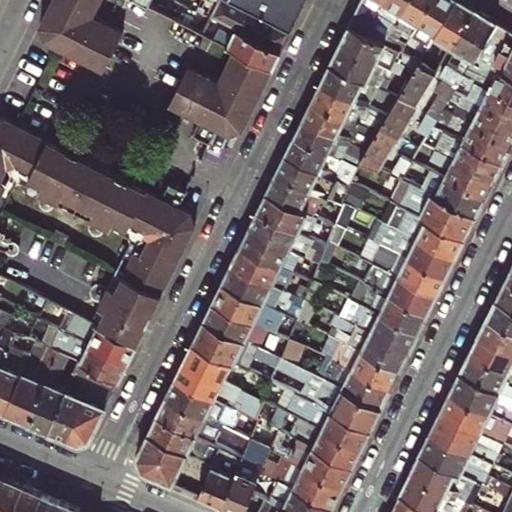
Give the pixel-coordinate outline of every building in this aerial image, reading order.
[(50,0),(39,24),(42,39),(102,69),(121,31),(97,19),(94,9),(98,0),(50,0)] [(227,0),(220,0),(212,16),(281,51),(290,32),(229,1),(227,0)] [(228,0),(229,1),(290,32),(306,0),(228,0)] [(360,0),(349,24),(365,32),(384,0),(360,0)] [(407,0),(384,0),(365,32),(382,41),(407,0)] [(407,0),(382,41),(397,49),(400,51),(405,42),(410,34),(430,0),(407,0)] [(428,45),(434,34),(454,0),(430,0),(410,34),(428,45)] [(444,40),(451,44),(473,7),(461,0),(454,0),(434,34),(444,40)] [(452,46),(472,58),(474,55),(480,45),(484,38),(495,20),(476,9),(473,7),(451,44),(450,45),(452,46)] [(212,16),(203,32),(232,47),(272,68),(281,51),(212,16)] [(511,30),(495,20),(484,38),(511,51),(511,30)] [(349,24),(339,44),(388,68),(397,49),(382,41),(365,32),(349,24)] [(511,51),(484,38),(480,45),(490,50),(490,52),(499,57),(495,65),(511,74),(511,51)] [(434,56),(442,60),(450,45),(451,44),(444,40),(434,56)] [(400,51),(419,61),(423,53),(405,42),(400,51)] [(388,68),(339,44),(330,63),(398,96),(400,93),(402,89),(382,80),(388,68)] [(242,129),(272,68),(232,47),(219,74),(211,76),(186,64),(167,103),(198,118),(191,133),(208,141),(215,127),(227,132),(242,129)] [(419,61),(418,61),(435,71),(442,60),(434,56),(425,50),(423,53),(419,61)] [(511,74),(495,65),(474,55),(472,58),(468,65),(494,78),(490,86),(511,96),(511,74)] [(400,93),(416,103),(435,71),(418,61),(409,78),(402,89),(400,93)] [(398,96),(330,63),(321,82),(369,105),(374,96),(393,105),(398,96)] [(446,65),(441,75),(443,77),(457,85),(458,83),(463,75),(446,65)] [(511,96),(490,86),(464,73),(463,75),(458,83),(485,96),(481,104),(511,119),(511,96)] [(457,85),(443,77),(435,91),(439,93),(428,111),(438,117),(443,108),(454,90),(457,85)] [(321,82),(312,99),(365,126),(369,118),(382,124),(387,114),(369,105),(321,82)] [(416,103),(400,93),(398,96),(393,105),(387,114),(382,124),(381,125),(397,134),(416,103)] [(476,114),(473,122),(511,142),(511,141),(511,119),(481,104),(463,94),(458,105),(476,114)] [(365,126),(312,99),(303,117),(360,145),(364,138),(371,142),(377,132),(365,126)] [(511,142),(473,122),(443,108),(438,117),(437,118),(467,133),(464,139),(503,159),(511,142)] [(428,111),(410,141),(420,147),(423,142),(427,135),(433,124),(437,118),(438,117),(428,111)] [(71,205),(106,223),(110,216),(126,224),(129,218),(142,224),(145,233),(139,247),(133,244),(127,255),(120,252),(112,267),(161,292),(195,223),(189,209),(177,202),(184,188),(167,180),(160,194),(2,115),(0,116),(0,203),(5,194),(0,191),(0,185),(3,179),(0,177),(0,170),(4,163),(13,160),(26,166),(23,172),(39,181),(35,188),(71,205)] [(303,117),(294,135),(358,167),(362,157),(367,149),(360,145),(303,117)] [(436,148),(441,151),(494,177),(503,159),(464,139),(433,124),(427,135),(423,142),(436,148)] [(371,142),(367,149),(362,157),(379,165),(397,134),(381,125),(377,132),(371,142)] [(358,167),(294,135),(285,153),(341,181),(351,186),(353,180),(358,167)] [(494,177),(441,151),(436,148),(431,158),(450,167),(446,175),(485,195),(494,177)] [(341,181),(285,153),(276,173),(343,205),(345,199),(346,197),(336,192),(341,181)] [(402,155),(392,172),(402,177),(412,161),(402,155)] [(0,185),(0,191),(5,194),(12,181),(18,179),(35,188),(39,181),(23,172),(26,166),(13,160),(4,163),(0,170),(0,177),(3,179),(0,185)] [(446,175),(427,166),(418,185),(476,214),(485,195),(446,175)] [(343,205),(276,173),(266,191),(308,211),(317,216),(329,222),(335,225),(337,219),(343,205)] [(409,180),(402,177),(391,199),(398,203),(409,180)] [(409,180),(398,203),(465,236),(476,214),(418,185),(409,180)] [(266,191),(257,210),(299,230),(308,211),(266,191)] [(354,227),(363,208),(345,199),(343,205),(337,219),(354,227)] [(391,199),(382,218),(388,221),(398,203),(391,199)] [(465,236),(398,203),(388,221),(455,255),(465,236)] [(319,240),(299,230),(257,210),(249,227),(300,253),(305,255),(311,244),(317,247),(312,259),(319,262),(327,244),(319,240)] [(110,216),(106,223),(124,232),(126,239),(120,252),(127,255),(133,244),(139,247),(145,233),(142,224),(129,218),(126,224),(110,216)] [(329,222),(317,216),(313,224),(324,230),(329,222)] [(397,240),(393,247),(446,273),(455,255),(388,221),(382,218),(379,216),(374,225),(382,229),(393,235),(392,237),(397,240)] [(345,246),(354,227),(337,219),(335,225),(329,238),(345,246)] [(327,244),(329,238),(335,225),(329,222),(324,230),(319,240),(327,244)] [(52,226),(47,234),(61,241),(65,233),(52,226)] [(300,253),(249,227),(239,246),(284,268),(291,271),(300,253)] [(382,229),(377,239),(393,247),(397,240),(392,237),(393,235),(382,229)] [(388,257),(383,266),(437,293),(446,273),(393,247),(377,239),(366,233),(360,244),(363,245),(388,257)] [(358,253),(368,258),(383,266),(388,257),(363,245),(358,253)] [(284,268),(239,246),(231,263),(276,285),(284,268)] [(437,293),(383,266),(368,258),(363,268),(369,272),(365,280),(427,311),(437,293)] [(511,261),(503,278),(511,282),(511,261)] [(286,290),(276,285),(231,263),(222,282),(296,319),(298,315),(302,305),(304,299),(299,297),(286,290)] [(161,292),(112,267),(87,318),(136,343),(161,292)] [(276,285),(286,290),(291,271),(284,268),(276,285)] [(311,282),(305,297),(317,302),(326,283),(313,277),(311,282)] [(362,278),(353,297),(418,329),(427,311),(365,280),(362,278)] [(511,282),(503,278),(494,297),(511,306),(511,282)] [(304,299),(305,297),(311,282),(308,280),(299,297),(304,299)] [(296,319),(222,282),(212,301),(260,325),(267,328),(272,319),(292,330),(296,319)] [(308,320),(317,302),(305,297),(304,299),(302,305),(298,315),(308,320)] [(418,329),(353,297),(343,316),(409,349),(418,329)] [(511,306),(494,297),(485,314),(511,328),(511,306)] [(204,319),(244,338),(251,325),(258,329),(260,325),(212,301),(204,319)] [(343,316),(335,311),(330,321),(341,327),(337,335),(400,366),(409,349),(343,316)] [(76,312),(66,332),(127,360),(136,343),(87,318),(76,312)] [(511,328),(485,314),(476,332),(511,350),(511,328)] [(244,338),(204,319),(192,341),(232,361),(247,368),(253,356),(277,367),(281,356),(273,353),(252,342),(244,338)] [(127,360),(66,332),(44,321),(35,341),(58,351),(68,356),(77,360),(95,368),(118,379),(127,360)] [(252,342),(258,329),(251,325),(244,338),(252,342)] [(0,362),(6,347),(14,331),(4,326),(0,334),(0,362)] [(511,350),(476,332),(467,350),(507,370),(510,362),(511,362),(511,350)] [(400,366),(337,335),(334,333),(329,344),(338,348),(333,357),(390,386),(400,366)] [(281,335),(273,353),(281,356),(288,339),(281,335)] [(281,356),(292,362),(302,342),(289,335),(288,339),(281,356)] [(27,357),(22,370),(4,410),(28,420),(58,351),(35,341),(30,350),(27,357)] [(232,361),(192,341),(184,359),(223,378),(232,361)] [(0,408),(4,410),(22,370),(27,357),(30,350),(24,347),(21,354),(6,347),(0,362),(0,408)] [(467,350),(458,369),(497,389),(501,382),(511,387),(511,372),(507,370),(467,350)] [(47,428),(65,388),(56,384),(68,356),(58,351),(28,420),(47,428)] [(380,405),(324,377),(292,362),(281,356),(277,367),(320,389),(314,401),(317,402),(369,427),(380,405)] [(390,386),(333,357),(324,377),(380,405),(390,386)] [(184,359),(175,377),(233,405),(248,413),(257,417),(259,412),(265,398),(241,387),(223,378),(184,359)] [(47,428),(66,437),(95,368),(77,360),(65,388),(47,428)] [(95,368),(66,437),(77,441),(89,438),(118,379),(95,368)] [(497,389),(458,369),(448,389),(484,407),(504,417),(511,421),(511,419),(511,409),(493,400),(498,389),(497,389)] [(166,395),(205,414),(223,423),(229,426),(234,415),(229,413),(233,405),(175,377),(166,395)] [(497,389),(498,389),(511,395),(511,387),(501,382),(497,389)] [(448,389),(437,409),(493,437),(496,439),(497,439),(502,429),(499,427),(479,417),(484,407),(448,389)] [(493,400),(511,409),(511,395),(498,389),(493,400)] [(239,431),(229,426),(223,423),(219,430),(201,421),(205,414),(166,395),(157,412),(185,426),(218,442),(241,454),(248,438),(249,436),(239,431)] [(369,427),(317,402),(314,408),(292,397),(289,403),(277,398),(275,403),(285,408),(293,412),(299,415),(360,445),(369,427)] [(504,417),(484,407),(479,417),(499,427),(504,417)] [(277,427),(284,430),(293,412),(285,408),(277,427)] [(427,429),(468,450),(487,459),(492,448),(488,446),(493,437),(437,409),(427,429)] [(185,426),(157,412),(148,431),(210,461),(218,442),(185,426)] [(248,413),(239,431),(249,436),(257,417),(248,413)] [(360,445),(299,415),(290,433),(351,463),(360,445)] [(290,433),(284,430),(277,427),(268,447),(282,454),(341,483),(351,463),(290,433)] [(427,429),(417,449),(481,480),(486,470),(464,458),(468,450),(427,429)] [(210,461),(148,431),(136,455),(140,469),(169,481),(174,471),(201,483),(210,461)] [(488,446),(492,448),(496,439),(493,437),(488,446)] [(250,488),(259,468),(263,459),(268,448),(248,438),(241,454),(220,503),(240,511),(250,488)] [(197,493),(220,503),(241,454),(218,442),(210,461),(201,483),(197,493)] [(481,480),(417,449),(407,469),(463,497),(471,482),(476,485),(485,489),(488,484),(481,480)] [(341,483),(282,454),(277,466),(263,459),(259,468),(273,475),(331,503),(341,483)] [(463,497),(407,469),(397,490),(418,500),(431,507),(439,511),(441,511),(467,511),(473,502),(469,500),(463,497)] [(0,484),(0,511),(9,511),(22,483),(4,475),(0,484)] [(273,475),(263,495),(297,511),(327,511),(331,503),(273,475)] [(463,497),(469,500),(476,485),(471,482),(463,497)] [(22,483),(9,511),(30,511),(40,491),(22,483)] [(511,511),(511,486),(509,494),(500,511),(511,511)] [(240,511),(297,511),(263,495),(250,488),(240,511)] [(412,511),(418,500),(397,490),(385,511),(412,511)] [(52,511),(58,499),(40,491),(30,511),(52,511)] [(75,511),(78,507),(58,499),(52,511),(75,511)]
